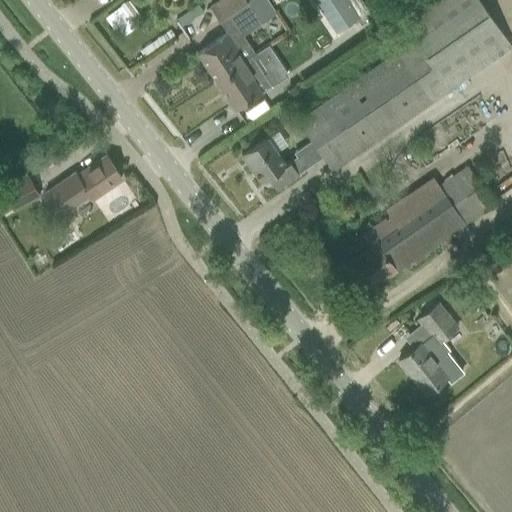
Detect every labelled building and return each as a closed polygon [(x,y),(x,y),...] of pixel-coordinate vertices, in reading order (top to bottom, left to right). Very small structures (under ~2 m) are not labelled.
[(253,55),(241,35),(275,12),(267,0),(217,0),(209,6),(227,33),(197,53),(235,110),(271,86),(251,56),(253,55)] [(298,121),(323,157),(332,170),(511,46),(479,0),(425,0),(398,19),(412,41),(298,121)] [(313,0),(335,32),(367,11),(359,0),(313,0)] [(105,11),(114,36),(139,27),(130,2),(105,11)] [(152,74),(195,53),(187,36),(144,58),(152,74)] [(261,182),(268,178),(276,190),(304,170),(296,157),(285,164),(266,137),(241,154),(261,182)] [(44,193),(60,215),(89,195),(91,198),(121,178),(106,156),(76,176),(74,172),(44,193)] [(343,267),(362,294),(494,204),(468,167),(440,186),(434,178),(387,211),(390,215),(372,227),(372,228),(362,235),(371,248),(343,267)] [(28,175),(1,189),(13,210),(40,196),(28,175)] [(12,208),(1,189),(0,190),(0,211),(1,214),(12,208)] [(49,240),(59,254),(79,239),(69,225),(49,240)] [(298,258),(311,275),(332,261),(320,243),(298,258)] [(447,377),(430,355),(440,347),(437,343),(458,327),(438,302),(417,319),(430,335),(420,343),(420,342),(398,360),(425,394),(447,377)]
